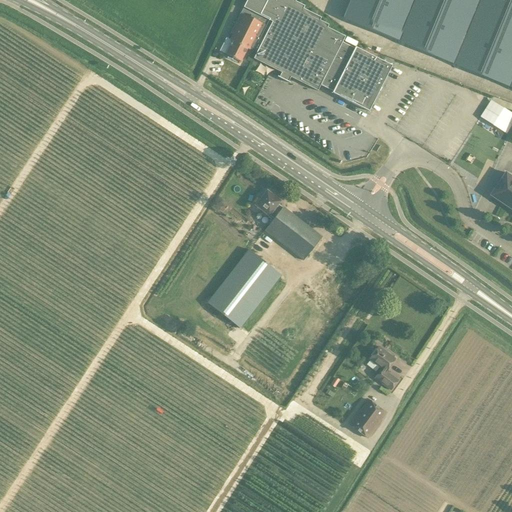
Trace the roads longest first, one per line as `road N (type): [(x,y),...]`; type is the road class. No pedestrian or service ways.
road 1 (primary): [(359,209),(92,32),(30,0)]
road 2 (unclassified): [(511,247),(467,218),(447,175),(417,158),(393,164),(359,209)]
road 3 (primary): [(511,315),(359,209)]
